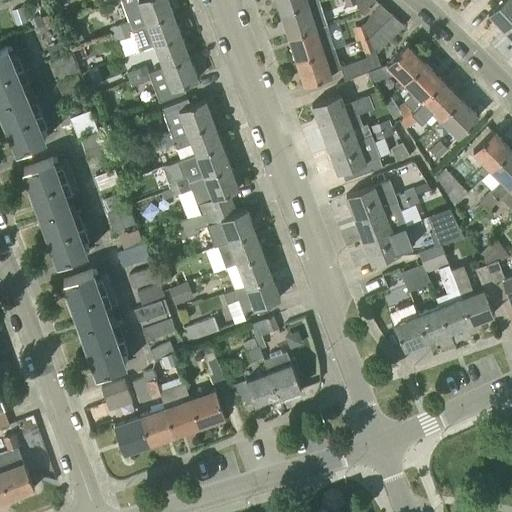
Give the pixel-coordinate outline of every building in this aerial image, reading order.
[(173,12),(168,0),(121,0),(130,21),(132,27),(173,12)] [(278,0),(281,10),(312,0),(278,0)] [(327,23),(319,0),(312,0),(281,10),(289,35),(327,23)] [(362,12),(373,0),(344,0),(346,6),(356,2),(360,12),(362,12)] [(505,30),(511,23),(511,0),(501,0),(488,12),(505,30)] [(358,40),(360,39),(371,35),(392,14),(381,4),(368,19),(364,22),(354,25),(358,40)] [(22,6),(12,10),(17,25),(27,21),(22,6)] [(138,50),(156,44),(182,34),(173,12),(132,27),(130,21),(120,24),(125,37),(133,35),(138,50)] [(34,16),(38,27),(45,24),(41,14),(34,16)] [(377,52),(390,39),(391,40),(405,25),(392,14),(371,35),(377,52)] [(335,47),(327,23),(289,35),(297,59),(335,47)] [(116,41),(125,37),(120,24),(111,27),(116,41)] [(85,40),(80,31),(70,35),(74,45),(85,40)] [(190,56),(182,34),(156,44),(164,66),(190,56)] [(345,79),(366,71),(381,65),(377,52),(371,35),(360,39),(366,56),(341,66),(341,67),(345,79)] [(385,75),(394,71),(405,82),(425,62),(406,43),(386,63),(381,65),(366,71),(372,80),(385,75)] [(0,103),(26,92),(22,82),(28,79),(18,54),(12,57),(7,46),(0,49),(0,103)] [(332,76),(341,67),(341,66),(335,47),(297,59),(305,84),(332,76)] [(80,70),(72,53),(51,61),(59,79),(80,70)] [(164,66),(149,72),(146,65),(137,68),(142,81),(151,78),(159,101),(186,91),(183,84),(198,79),(190,56),(164,66)] [(405,82),(413,90),(403,100),(404,101),(398,105),(403,115),(399,117),(400,118),(412,111),(443,80),(425,62),(405,82)] [(142,81),(137,68),(128,72),(122,74),(124,80),(130,78),(133,85),(142,81)] [(61,94),(85,86),(86,85),(80,72),(56,82),(61,94)] [(400,118),(402,122),(405,127),(419,118),(421,121),(432,109),(440,117),(460,97),(443,80),(412,111),(400,118)] [(321,127),(348,116),(373,107),(384,103),(379,90),(369,93),(344,103),(340,93),(312,104),(321,127)] [(47,126),(37,101),(37,100),(31,102),(26,92),(0,103),(0,107),(2,113),(0,113),(0,122),(8,142),(13,139),(18,150),(45,138),(41,128),(47,126)] [(169,104),(169,103),(162,106),(171,130),(174,137),(214,121),(206,98),(191,104),(188,97),(169,104)] [(460,97),(440,117),(459,136),(479,116),(460,97)] [(71,117),(78,136),(97,129),(89,110),(72,116),(71,117)] [(321,127),(330,149),(358,139),(348,116),(321,127)] [(379,123),(384,136),(393,132),(388,119),(379,123)] [(197,153),(222,143),(214,121),(174,137),(171,130),(162,133),(167,147),(175,143),(176,147),(192,141),(197,153)] [(375,139),(383,136),(384,136),(379,123),(370,127),(375,139)] [(80,136),(84,149),(101,143),(103,142),(99,129),(80,136)] [(473,150),(486,163),(491,168),(511,148),(493,130),(473,150)] [(152,137),(155,144),(157,150),(167,147),(162,133),(152,137)] [(338,173),(360,164),(363,172),(382,165),(382,164),(378,154),(365,159),(358,139),(330,149),(338,173)] [(430,150),(437,157),(448,147),(440,140),(430,150)] [(222,143),(197,153),(205,175),(231,165),(222,143)] [(491,168),(501,178),(479,200),(481,201),(471,211),(476,216),(487,206),(499,195),(511,182),(511,149),(511,148),(491,168)] [(137,165),(133,154),(123,157),(126,169),(137,165)] [(23,180),(25,185),(33,207),(38,205),(42,215),(70,204),(66,194),(72,192),(63,166),(57,168),(53,157),(25,168),(28,178),(23,180)] [(480,169),(484,174),(491,168),(486,163),(480,169)] [(205,175),(190,181),(187,175),(178,178),(183,192),(191,188),(201,214),(234,201),(230,192),(239,188),(231,165),(205,175)] [(120,181),(115,170),(115,167),(94,175),(99,189),(120,181)] [(467,191),(444,168),(436,176),(454,204),(467,191)] [(171,188),(174,195),(183,192),(178,178),(169,182),(171,188)] [(347,194),(355,217),(384,206),(397,201),(388,179),(347,194)] [(511,208),(511,182),(499,195),(511,208)] [(405,191),(410,204),(420,200),(415,187),(405,191)] [(163,199),(174,195),(171,188),(161,192),(163,199)] [(114,230),(117,229),(137,222),(124,190),(102,198),(107,211),(107,212),(114,230)] [(410,204),(405,191),(396,195),(401,208),(410,204)] [(215,246),(217,245),(255,230),(247,208),(237,211),(234,201),(201,214),(177,223),(182,238),(197,232),(196,228),(206,224),(215,246)] [(384,206),(355,217),(364,239),(392,228),(405,223),(397,201),(384,206)] [(86,251),(84,245),(83,241),(89,239),(80,213),(74,215),(70,204),(42,215),(45,224),(39,226),(49,253),(55,251),(58,262),(86,251)] [(487,206),(476,216),(483,223),(494,213),(487,206)] [(463,235),(456,221),(429,231),(435,246),(441,243),(463,235)] [(401,252),(400,250),(413,245),(405,223),(392,228),(364,239),(373,263),(401,252)] [(255,230),(217,245),(226,267),(237,262),(264,253),(255,230)] [(144,242),(118,249),(123,265),(149,256),(144,242)] [(448,262),(441,243),(435,246),(420,251),(427,271),(438,267),(442,265),(448,262)] [(486,263),(487,263),(498,259),(499,258),(488,244),(479,253),(486,263)] [(237,262),(246,284),(272,275),(264,253),(237,262)] [(511,273),(505,277),(498,259),(487,263),(501,299),(511,295),(511,298),(511,273)] [(431,281),(424,262),(401,271),(407,286),(409,290),(431,281)] [(472,322),(456,282),(450,268),(448,262),(442,265),(438,267),(447,291),(437,295),(440,305),(450,331),(472,322)] [(474,291),(463,263),(450,268),(456,282),(472,322),(494,314),(490,303),(501,299),(487,263),(486,263),(475,267),(482,288),(474,291)] [(134,288),(136,287),(158,279),(152,265),(128,274),(134,288)] [(171,280),(167,266),(156,270),(161,283),(171,280)] [(81,326),(109,317),(105,306),(112,304),(103,278),(97,280),(93,269),(65,279),(68,290),(63,292),(72,319),(78,317),(81,326)] [(238,298),(243,311),(254,307),(281,297),(272,275),(246,284),(223,293),(227,302),(238,298)] [(169,287),(175,304),(194,297),(188,280),(169,287)] [(135,307),(139,320),(165,311),(156,284),(137,291),(141,305),(135,307)] [(395,316),(418,309),(415,301),(392,308),(395,316)] [(440,305),(417,313),(427,339),(450,331),(440,305)] [(404,348),(427,339),(417,313),(395,322),(404,348)] [(188,340),(219,329),(214,315),(183,326),(188,340)] [(274,315),(255,322),(251,324),(256,336),(260,348),(265,345),(261,334),(279,328),(274,315)] [(126,364),(123,357),(122,353),(128,350),(119,325),(113,327),(109,317),(81,326),(84,336),(79,338),(88,365),(94,363),(97,374),(126,364)] [(141,327),(146,340),(175,330),(171,317),(141,327)] [(388,335),(391,343),(401,339),(398,332),(388,335)] [(260,348),(256,336),(243,341),(250,360),(263,355),(260,348)] [(149,349),(154,361),(175,352),(170,340),(149,349)] [(212,381),(224,377),(210,340),(197,345),(212,381)] [(268,357),(268,356),(264,357),(269,370),(279,396),(301,387),(287,349),(268,357)] [(164,357),(168,367),(179,363),(175,353),(164,357)] [(151,368),(142,371),(144,376),(132,380),(139,401),(151,397),(151,394),(159,391),(151,368)] [(256,405),(279,396),(269,370),(246,379),(256,405)] [(125,378),(102,386),(107,401),(119,397),(122,405),(133,401),(125,378)] [(160,390),(165,406),(175,434),(200,425),(190,398),(184,381),(160,390)] [(226,416),(216,388),(190,398),(200,425),(226,416)] [(175,434),(165,406),(140,415),(150,443),(175,434)] [(0,412),(0,427),(10,423),(5,410),(0,412)] [(124,451),(150,443),(140,415),(115,424),(124,451)] [(25,461),(23,461),(18,446),(21,445),(16,431),(3,436),(8,450),(0,452),(0,473),(9,498),(35,487),(25,461)] [(0,501),(9,498),(0,473),(0,501)]
